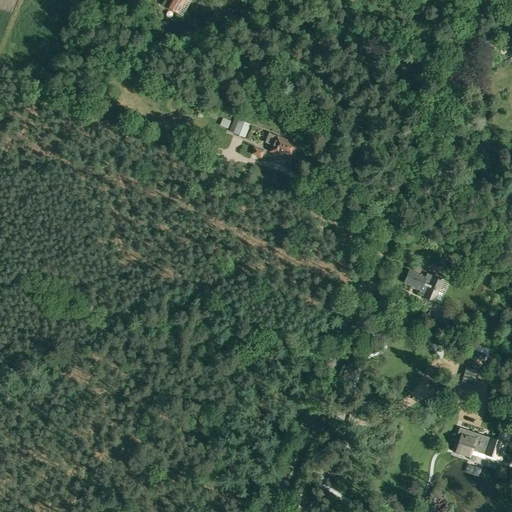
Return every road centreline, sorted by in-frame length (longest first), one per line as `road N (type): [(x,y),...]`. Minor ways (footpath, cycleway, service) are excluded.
road 1 (tertiary): [(271,511),(478,0)]
road 2 (track): [(0,107),(373,258)]
road 3 (track): [(119,127),(381,237)]
